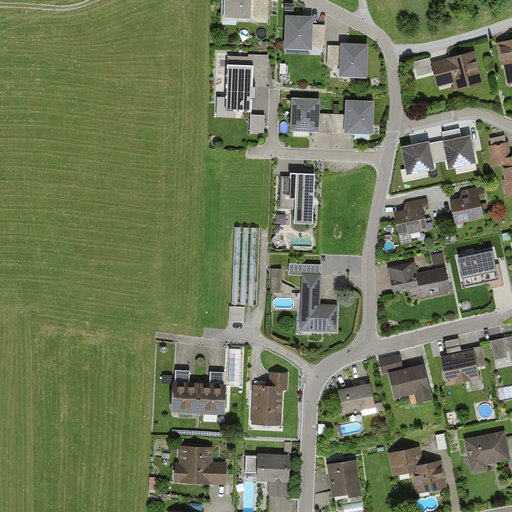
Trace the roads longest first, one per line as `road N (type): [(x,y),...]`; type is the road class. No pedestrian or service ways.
road 1 (residential): [(368,349),(370,250),(388,158)]
road 2 (residential): [(394,128),(388,46),(312,0)]
road 3 (residential): [(368,349),(511,315)]
road 4 (residential): [(306,511),(318,377)]
road 5 (unclassified): [(388,158),(257,152)]
road 6 (residential): [(394,128),(465,113),(511,127)]
